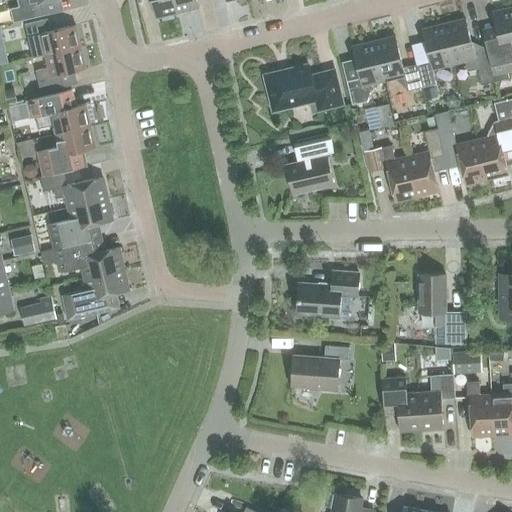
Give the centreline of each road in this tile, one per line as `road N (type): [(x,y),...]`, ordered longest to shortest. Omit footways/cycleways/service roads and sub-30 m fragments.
road 1 (residential): [(242,295),(163,290),(122,113),(128,55)]
road 2 (residential): [(511,491),(209,432)]
road 3 (residential): [(239,233),(511,230)]
road 4 (residential): [(195,68),(225,44),(408,0)]
road 5 (residential): [(239,233),(207,88),(195,68)]
road 6 (residential): [(209,432),(229,376),(242,295)]
